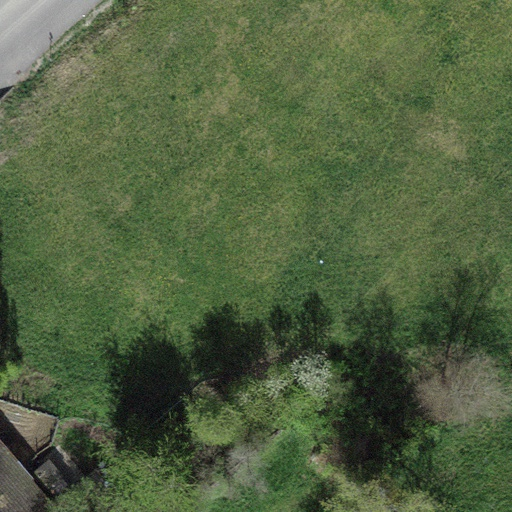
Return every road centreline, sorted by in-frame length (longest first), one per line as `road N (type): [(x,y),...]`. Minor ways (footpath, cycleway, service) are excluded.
road 1 (motorway): [(60,0),(333,511)]
road 2 (motorway): [(511,311),(334,0)]
